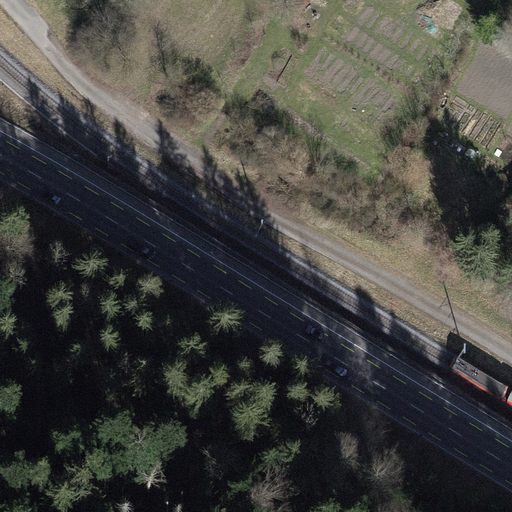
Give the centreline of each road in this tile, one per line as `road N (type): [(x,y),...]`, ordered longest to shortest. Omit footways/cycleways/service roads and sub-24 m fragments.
road 1 (unclassified): [(511,353),(191,162),(113,106),(11,0)]
road 2 (primary): [(511,466),(0,154)]
road 3 (track): [(252,511),(198,461),(74,425),(0,414)]
